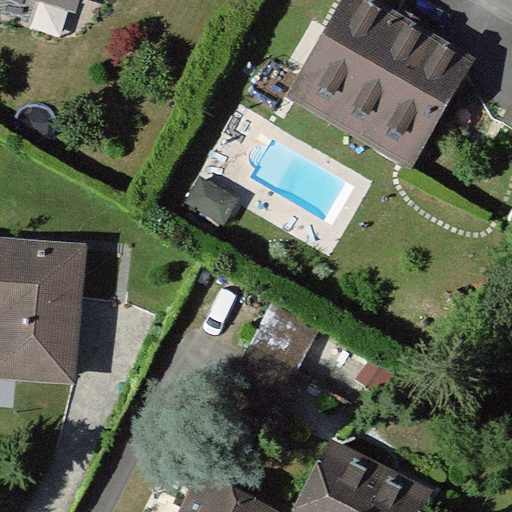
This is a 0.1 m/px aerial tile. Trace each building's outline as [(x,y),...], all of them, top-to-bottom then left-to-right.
[(0,0),(0,11),(76,34),(86,0),(0,0)] [(476,79),(347,8),(294,105),(423,175),(476,79)] [(87,246),(0,238),(0,377),(75,384),(87,246)] [(294,511),(422,511),(434,490),(330,439),(294,511)] [(279,511),(199,472),(179,511),(279,511)]
